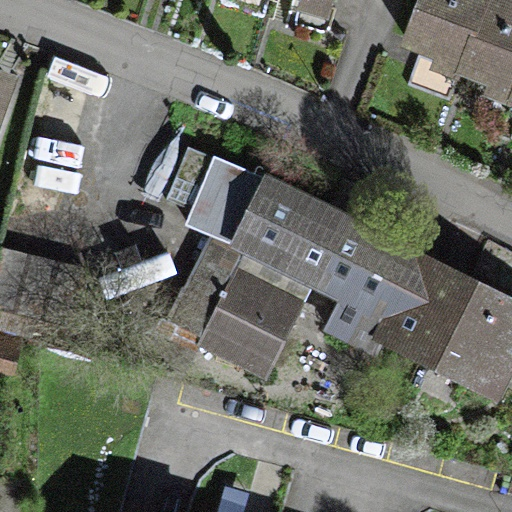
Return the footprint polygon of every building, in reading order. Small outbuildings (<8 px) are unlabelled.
[(289,0),(321,13),(325,0),(289,0)] [(479,0),(409,0),(386,52),(444,78),(479,0)] [(511,82),(511,0),(479,0),(444,78),(502,104),(511,82)] [(31,82),(0,71),(0,169),(1,170),(31,82)] [(511,82),(502,104),(511,108),(511,82)] [(511,380),(511,300),(214,150),(176,223),(332,302),(315,335),(352,353),(361,334),(500,404),(511,380)] [(297,300),(227,268),(191,344),(260,377),(297,300)]
